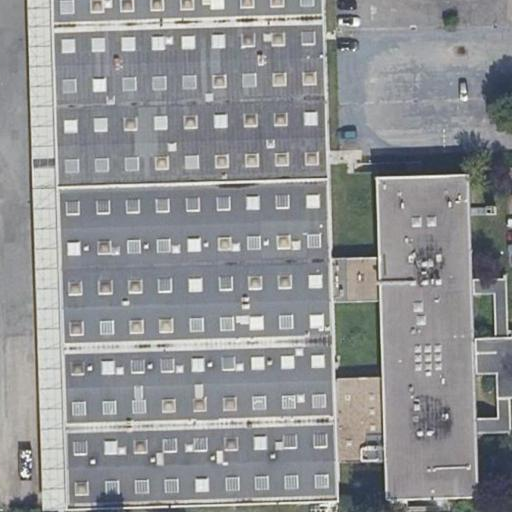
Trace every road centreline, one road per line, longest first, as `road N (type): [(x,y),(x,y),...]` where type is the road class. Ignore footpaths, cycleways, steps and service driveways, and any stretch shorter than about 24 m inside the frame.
road 1 (unknown): [(350,0),(353,132),(358,141),(379,143)]
road 2 (unknown): [(379,143),(511,140)]
